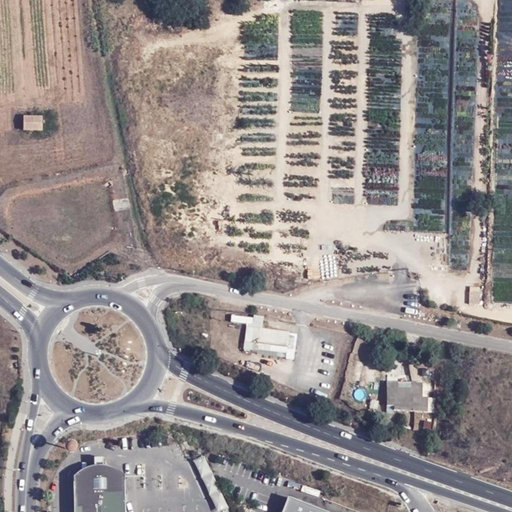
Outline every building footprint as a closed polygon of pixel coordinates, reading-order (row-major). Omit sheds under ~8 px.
[(22,127),(40,127),(41,114),(23,114),(22,127)] [(468,252),(468,241),(435,241),(435,229),(413,229),(413,266),(444,266),(444,259),(437,259),(437,252),(468,252)] [(479,304),(480,292),(470,291),(469,304),(479,304)] [(295,332),(252,328),(250,349),(293,353),(295,332)] [(436,408),(436,391),(427,391),(427,395),(423,394),(412,393),(414,382),(414,380),(387,379),(386,402),(394,403),(394,407),(436,408)] [(412,393),(423,394),(423,383),(414,382),(412,393)] [(194,458),(215,511),(226,507),(205,454),(194,458)] [(125,511),(124,476),(119,472),(113,469),(106,467),(98,466),(91,467),(85,470),(79,473),(74,478),(74,511),(125,511)] [(328,511),(322,509),(287,496),(280,511),(328,511)]
